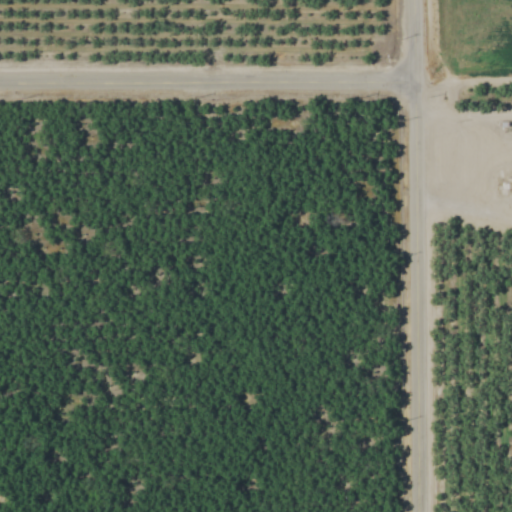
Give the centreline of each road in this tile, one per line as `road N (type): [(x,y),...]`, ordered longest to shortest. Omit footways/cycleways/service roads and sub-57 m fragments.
road 1 (residential): [(414,0),(418,511)]
road 2 (residential): [(415,78),(0,79)]
